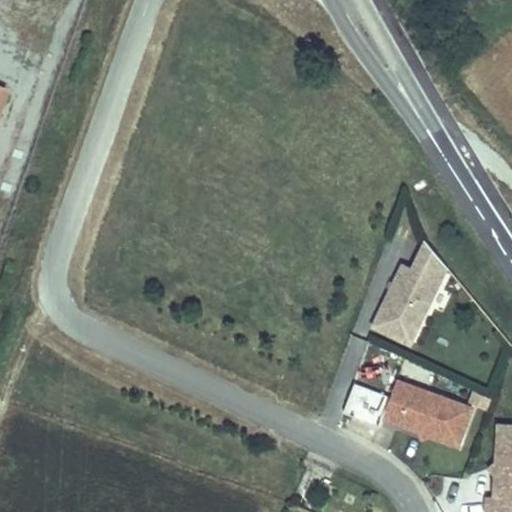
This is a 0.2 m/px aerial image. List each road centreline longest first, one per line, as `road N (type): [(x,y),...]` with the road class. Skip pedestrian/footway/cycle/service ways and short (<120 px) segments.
road 1 (residential): [(147,0),(54,262),(55,304),(403,484),(415,511)]
road 2 (tertiary): [(349,0),(511,256)]
road 3 (track): [(0,417),(32,324),(55,304)]
